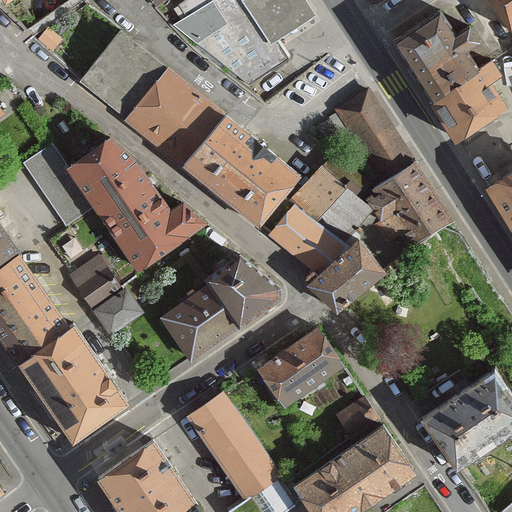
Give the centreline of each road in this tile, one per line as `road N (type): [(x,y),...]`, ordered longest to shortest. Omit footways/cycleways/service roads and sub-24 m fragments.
road 1 (residential): [(0,41),(236,224),(311,304)]
road 2 (residential): [(118,0),(174,57),(260,121),(304,117),(379,64)]
road 3 (residential): [(49,477),(311,304)]
road 4 (residential): [(311,304),(458,511)]
road 5 (secondary): [(379,64),(511,265)]
